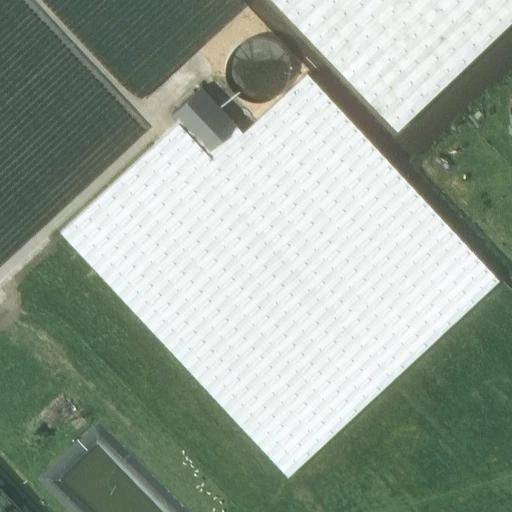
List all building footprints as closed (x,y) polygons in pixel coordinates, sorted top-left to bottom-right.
[(511,0),(275,0),(396,127),(511,17),(511,0)] [(289,70),(289,65),(287,58),(285,53),(281,48),(277,45),(271,41),(268,40),(260,38),(253,39),(246,41),(241,43),(237,47),(233,52),(229,57),(228,63),(227,69),(227,74),(229,80),(231,85),(235,90),(240,95),(246,98),(250,100),(257,101),(263,100),(269,99),(275,96),(280,92),(284,87),(287,82),(289,76),(289,70)] [(160,139),(388,381),(499,278),(307,72),(259,116),(243,132),(237,125),(238,124),(201,85),(171,114),(178,122),(160,139)] [(288,475),(388,381),(160,139),(60,232),(288,475)] [(0,511),(20,511),(0,490),(0,511)]
